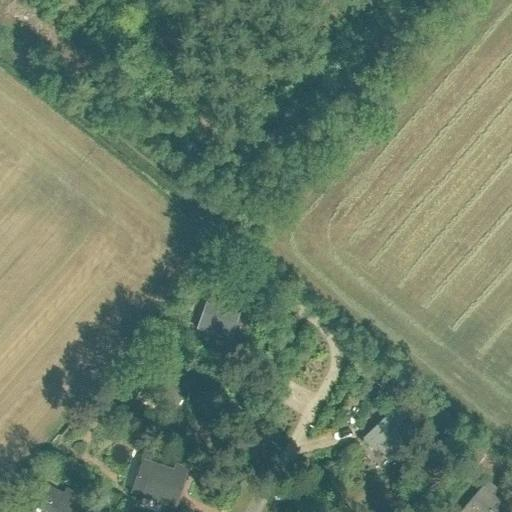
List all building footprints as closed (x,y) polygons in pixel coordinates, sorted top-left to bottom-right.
[(229,341),(242,303),(230,299),(227,307),(207,300),(197,330),(229,341)] [(174,408),(194,375),(184,370),(180,376),(161,364),(145,391),(174,408)] [(383,370),(372,381),(388,397),(399,386),(383,370)] [(389,461),(413,439),(398,423),(403,419),(394,410),(361,441),(369,450),(375,445),(389,461)] [(141,460),(129,493),(140,497),(172,508),(186,471),(174,466),(172,471),(152,464),(141,460)] [(31,476),(39,481),(44,473),(36,469),(31,476)] [(509,511),(510,511),(494,497),(497,491),(489,484),(463,511),(509,511)] [(42,487),(28,511),(67,511),(76,496),(65,490),(61,497),(42,487)]
